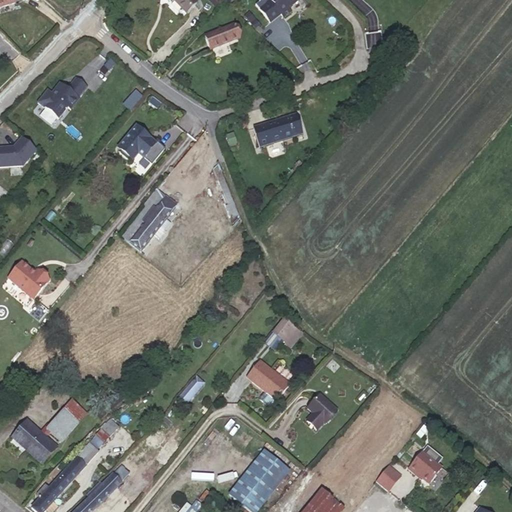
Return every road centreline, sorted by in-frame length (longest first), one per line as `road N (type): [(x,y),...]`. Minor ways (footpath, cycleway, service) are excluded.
road 1 (track): [(209,114),(244,219),(291,309),(511,486)]
road 2 (residential): [(331,0),(364,31),(359,65),(209,114),(188,109),(84,20)]
road 3 (track): [(258,427),(223,408),(135,511)]
